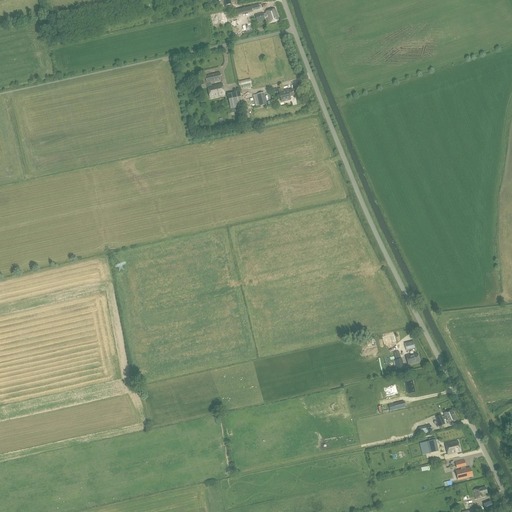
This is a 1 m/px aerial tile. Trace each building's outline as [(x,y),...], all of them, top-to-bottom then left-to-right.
[(264,18),(267,17),(269,23),(272,22),(279,20),(275,9),(272,10),(265,12),(266,14),(263,14),(263,13),(255,15),(257,22),(265,19),(264,18)] [(222,84),(212,86),(211,83),(221,80),(219,72),(205,76),(205,78),(202,79),(203,84),(206,84),(207,87),(210,98),(224,95),(222,84)] [(279,92),(282,102),(291,100),(290,97),(294,96),(292,89),(289,90),(288,89),(283,90),(283,87),(278,88),(279,92)] [(227,94),(230,109),(243,107),(239,92),(227,94)] [(264,93),(257,94),(260,107),(267,105),(264,93)] [(405,343),(407,351),(416,349),(414,341),(405,343)] [(418,353),(406,356),(408,365),(420,362),(418,353)] [(394,360),(397,370),(404,368),(402,358),(394,360)] [(415,392),(412,381),(406,382),(408,390),(407,390),(408,394),(415,392)] [(381,399),(398,395),(396,385),(389,386),(389,387),(383,388),(384,392),(379,393),(381,399)] [(417,409),(425,407),(423,399),(415,401),(417,409)] [(389,405),(390,411),(405,408),(404,401),(389,405)] [(456,421),(452,410),(444,413),(445,416),(447,420),(448,424),(456,421)] [(444,422),(447,420),(445,416),(442,417),(441,415),(436,417),(440,426),(445,424),(444,422)] [(417,431),(415,418),(399,421),(401,434),(417,431)] [(432,432),(431,426),(419,429),(420,435),(432,432)] [(439,452),(436,439),(422,443),(420,443),(423,455),(425,455),(439,452)] [(458,441),(446,443),(448,455),(460,452),(458,441)] [(465,466),(464,461),(455,463),(457,468),(460,467),(461,470),(459,471),(461,479),(472,476),(470,468),(466,469),(465,466)] [(473,491),(476,499),(485,497),(484,494),(487,493),(485,487),(473,491)] [(488,511),(494,509),(491,501),(483,504),(486,511),(488,511)]
